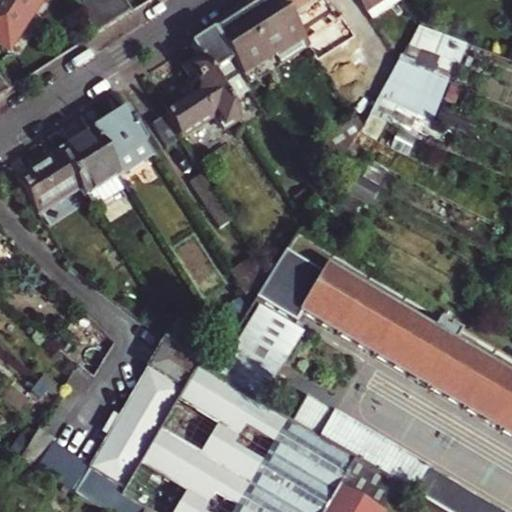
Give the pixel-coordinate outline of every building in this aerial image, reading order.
[(37,6),(39,7),(43,0),(0,0),(0,44),(7,50),(37,6)] [(105,29),(117,21),(104,0),(89,0),(88,1),(105,29)] [(104,0),(117,21),(130,13),(121,0),(104,0)] [(246,87),(308,47),(290,18),(278,0),(261,0),(257,3),(245,11),(211,33),(238,75),(244,85),(246,87)] [(312,4),(318,0),(278,0),(290,18),(291,18),(312,4)] [(356,0),(363,11),(380,0),(356,0)] [(93,36),(105,29),(88,1),(76,9),(93,36)] [(376,105),(312,4),(291,18),(308,47),(362,129),(368,117),(376,105)] [(7,50),(10,51),(39,7),(37,6),(7,50)] [(407,47),(433,58),(440,38),(417,30),(407,47)] [(244,85),(238,75),(211,33),(189,47),(199,61),(227,104),(232,101),(236,98),(248,91),(246,87),(244,85)] [(446,85),(453,65),(433,58),(407,47),(398,65),(446,85)] [(236,120),(235,117),(227,104),(199,61),(184,71),(190,80),(189,81),(187,83),(185,86),(184,88),(183,91),(183,93),(184,96),(185,100),(186,102),(163,118),(177,138),(208,119),(215,119),(222,129),(236,120)] [(433,124),(440,105),(446,85),(398,65),(390,78),(415,88),(402,111),(433,124)] [(378,100),(402,111),(415,88),(390,78),(378,100)] [(368,117),(426,144),(433,124),(402,111),(378,100),(376,105),(368,117)] [(119,178),(153,157),(125,112),(91,134),(119,178)] [(165,149),(177,141),(162,118),(150,126),(165,149)] [(126,189),(119,178),(91,134),(57,156),(78,188),(93,211),(126,189)] [(36,215),(78,188),(57,156),(15,183),(36,215)] [(218,230),(230,222),(200,177),(188,184),(218,230)] [(296,236),(309,244),(319,226),(307,219),(304,224),(296,236)] [(511,378),(470,354),(476,343),(423,312),(417,322),(327,269),(321,277),(284,255),(269,281),(256,301),(293,324),(299,314),(424,388),(511,440),(511,378)] [(244,295),(267,280),(253,257),(229,272),(244,295)] [(216,376),(261,403),(299,337),(255,311),(216,376)] [(93,379),(113,345),(84,318),(54,349),(77,367),(93,379)] [(372,511),(376,511),(392,486),(319,443),(287,424),(209,378),(163,342),(148,368),(127,404),(84,476),(64,465),(54,483),(73,495),(101,511),(323,511),(336,490),(372,511)] [(56,401),(64,389),(45,374),(37,385),(46,393),(56,401)] [(30,395),(39,402),(46,393),(37,385),(30,395)] [(287,424),(319,443),(334,416),(335,414),(304,396),(287,424)] [(45,420),(50,411),(39,402),(33,410),(45,420)] [(411,497),(427,471),(334,416),(319,443),(392,486),(411,497)] [(20,460),(36,471),(54,443),(37,432),(28,447),(25,451),(20,460)] [(28,447),(20,441),(17,446),(25,451),(28,447)] [(25,451),(17,446),(12,454),(20,460),(25,451)] [(498,511),(427,471),(411,497),(436,511),(498,511)] [(372,511),(336,490),(323,511),(372,511)]
